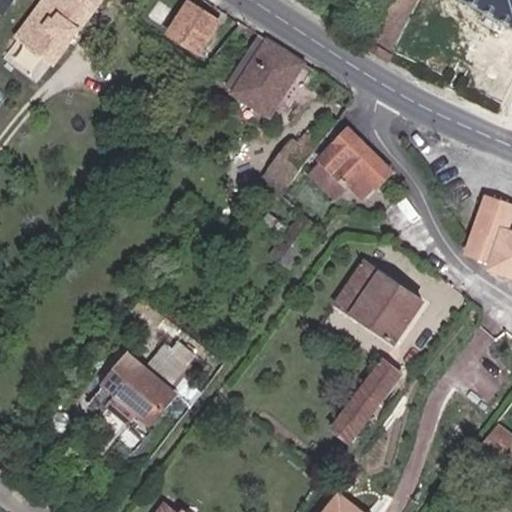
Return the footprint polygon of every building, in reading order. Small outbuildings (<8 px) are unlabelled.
[(51,0),(22,42),(59,69),(109,0),(51,0)] [(397,0),(372,50),(396,62),(426,0),(397,0)] [(511,0),(469,0),(469,1),(511,25),(511,0)] [(227,25),(197,5),(177,35),(211,58),(215,53),(210,50),(227,25)] [(309,64),(273,42),(240,97),(277,118),(309,64)] [(374,199),(400,171),(356,131),(340,148),(315,175),(342,200),(357,184),(374,199)] [(271,180),(289,193),(318,153),(299,140),(271,180)] [(511,202),(493,196),(473,254),(499,263),(498,268),(511,272),(511,202)] [(299,265),(322,229),(305,218),(281,253),(299,265)] [(372,263),(342,303),(398,345),(428,304),(372,263)] [(124,399),(158,425),(182,394),(134,357),(99,402),(113,413),(124,399)] [(405,378),(389,365),(338,431),(355,444),(405,378)] [(363,511),(344,496),(331,511),(363,511)]
